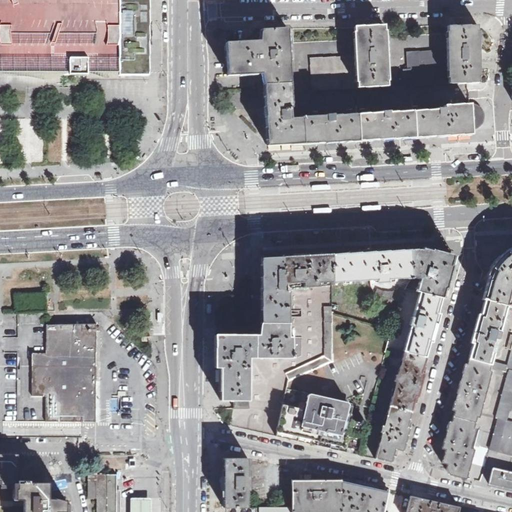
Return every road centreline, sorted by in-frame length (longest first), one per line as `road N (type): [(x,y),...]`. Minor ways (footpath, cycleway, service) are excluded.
road 1 (primary): [(505,167),(199,173)]
road 2 (residential): [(464,212),(470,279),(414,482)]
road 3 (primary): [(212,234),(254,224),(464,212)]
road 4 (residential): [(443,5),(192,11)]
road 5 (residential): [(414,482),(181,429)]
road 6 (tertiary): [(181,429),(192,414),(196,278),(212,234)]
road 7 (tertiary): [(158,241),(173,278),(173,415),(181,429)]
road 8 (tertiary): [(177,14),(178,99),(156,179)]
road 9 (tertiary): [(199,173),(192,11)]
road 10 (primary): [(0,241),(158,241)]
road 11 (primary): [(156,179),(0,195)]
road 12 (residential): [(505,167),(502,102),(511,42)]
